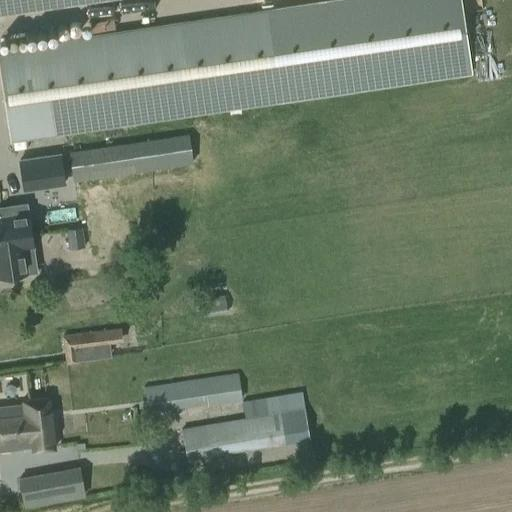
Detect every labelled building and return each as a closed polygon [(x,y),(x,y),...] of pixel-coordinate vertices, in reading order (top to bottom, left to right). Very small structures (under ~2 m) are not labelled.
[(0,0),(0,16),(106,0),(0,0)] [(472,72),(461,0),(327,0),(0,48),(0,64),(11,140),(282,100),(472,72)] [(71,179),(192,161),(188,132),(67,150),(71,179)] [(62,184),(58,154),(18,159),(23,189),(62,184)] [(0,275),(38,270),(28,203),(11,205),(12,207),(1,209),(1,207),(0,206),(0,275)] [(119,214),(88,215),(89,240),(120,239),(119,214)] [(68,227),(69,244),(82,244),(81,226),(68,227)] [(225,313),(224,297),(196,300),(198,316),(225,313)] [(120,329),(62,336),(66,365),(77,363),(76,362),(111,358),(109,344),(122,343),(120,329)] [(237,375),(145,386),(148,411),(209,402),(208,397),(239,394),(237,375)] [(23,404),(0,407),(0,451),(34,447),(34,450),(56,447),(49,396),(22,400),(23,404)] [(280,412),(180,429),(184,458),(205,455),(285,442),(280,412)] [(78,464),(17,475),(24,506),(83,494),(78,464)]
